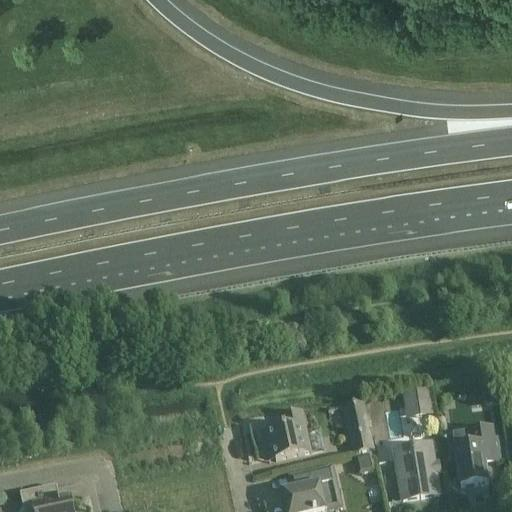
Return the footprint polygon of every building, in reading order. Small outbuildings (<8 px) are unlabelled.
[(432,417),(428,394),(404,398),(408,421),(432,417)] [(374,452),(364,405),(343,410),(353,457),(374,452)] [(304,426),(301,414),(279,419),(282,431),(269,434),(271,443),(264,445),(266,455),(273,454),(275,463),(304,456),(298,427),(304,426)] [(492,430),(452,436),(454,452),(460,490),(488,486),(484,460),(496,458),(492,430)] [(384,449),(376,451),(379,466),(387,465),(384,449)] [(438,498),(430,449),(394,454),(402,504),(438,498)] [(375,473),(371,457),(355,461),(359,477),(375,473)] [(339,500),(332,471),(289,480),(292,494),(282,496),(286,511),(324,511),(323,503),(339,500)] [(59,501),(56,487),(20,495),(23,511),(72,511),(70,499),(59,501)]
